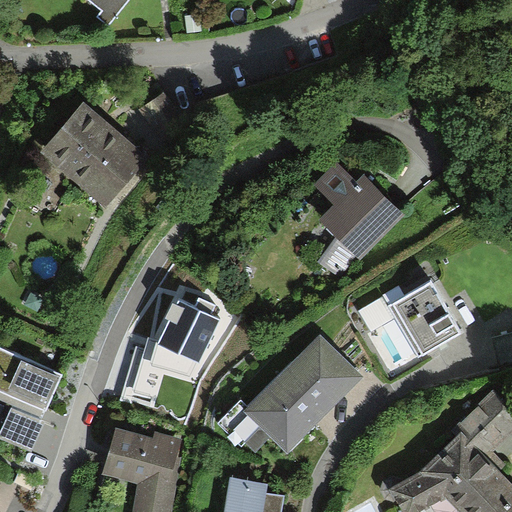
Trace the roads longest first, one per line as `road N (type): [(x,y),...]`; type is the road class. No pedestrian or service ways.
road 1 (residential): [(47,511),(130,303),(165,248),(220,190),(338,126),(397,130),(435,161)]
road 2 (residential): [(0,57),(195,56),(315,26),(377,0)]
